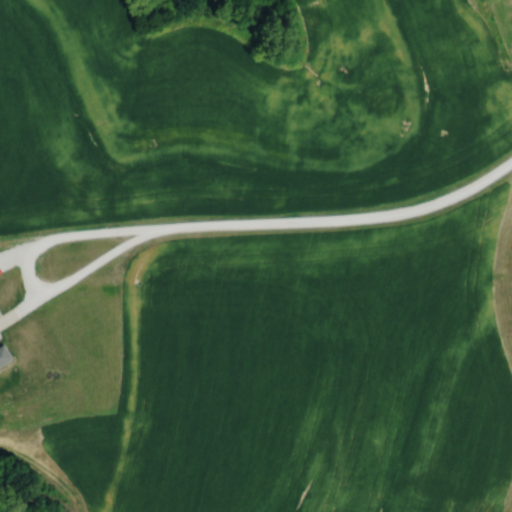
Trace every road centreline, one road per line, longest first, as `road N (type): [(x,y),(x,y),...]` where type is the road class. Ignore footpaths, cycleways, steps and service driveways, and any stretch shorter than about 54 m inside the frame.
road 1 (residential): [(511,163),(428,208),(136,238),(58,287),(29,277),(30,242)]
road 2 (residential): [(159,233),(0,244)]
